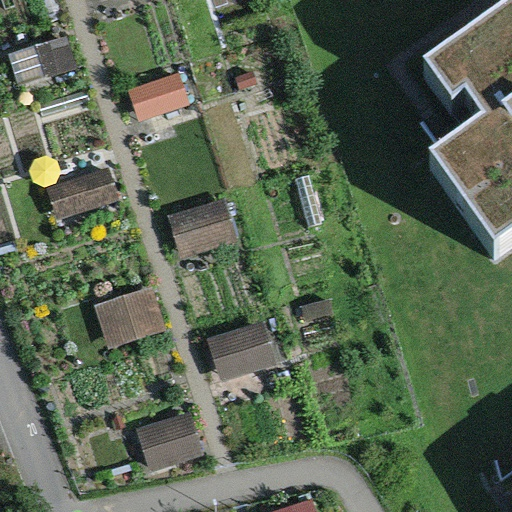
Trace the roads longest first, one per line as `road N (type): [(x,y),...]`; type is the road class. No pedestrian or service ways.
road 1 (primary): [(366,511),(210,0)]
road 2 (motorway): [(239,511),(87,0)]
road 3 (motorway): [(0,139),(113,511)]
road 4 (residential): [(60,511),(0,360)]
